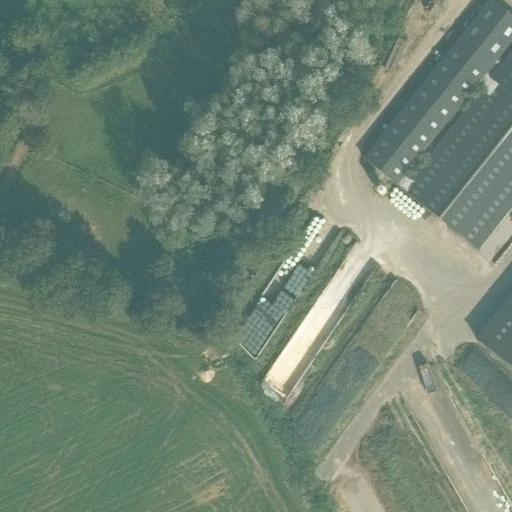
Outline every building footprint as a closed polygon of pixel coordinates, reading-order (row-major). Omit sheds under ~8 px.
[(362,159),(402,191),(410,182),(404,177),(477,87),(482,91),(503,64),(498,59),(511,41),(511,18),(490,1),(362,159)] [(410,182),(402,191),(476,251),(511,206),(511,53),(503,64),(482,91),(410,182)] [(317,205),(300,242),(319,251),(336,214),(317,205)] [(511,298),(477,343),(511,370),(511,298)] [(341,342),(294,417),(319,432),(367,358),(341,342)] [(275,349),(259,390),(279,397),(295,357),(275,349)]
